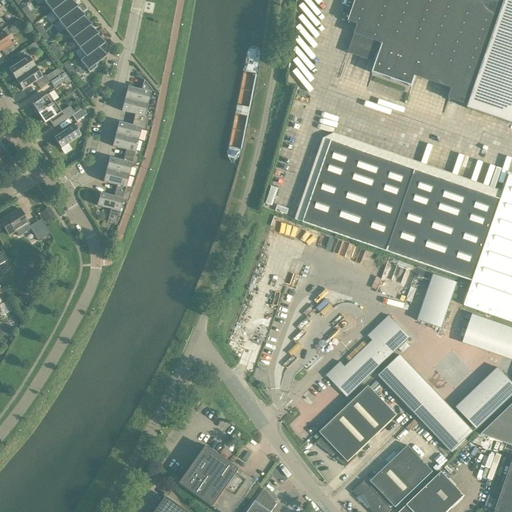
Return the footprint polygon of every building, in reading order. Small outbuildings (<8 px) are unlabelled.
[(51,12),(67,0),(48,0),(44,3),(51,12)] [(67,0),(51,12),(58,22),(76,8),(73,5),(74,4),(70,0),(67,0)] [(511,0),(356,0),(348,22),(358,26),(348,54),(376,64),(373,73),(412,87),(415,77),(452,90),(449,99),(469,106),(468,109),(511,124),(511,0)] [(26,17),(29,14),(31,13),(26,7),(21,10),(26,17)] [(65,31),(83,17),(80,14),(81,13),(76,8),(58,22),(65,31)] [(31,13),(29,14),(26,17),(31,23),(35,20),(31,13)] [(72,40),(88,27),(90,26),(87,23),(88,22),(83,17),(65,31),(72,40)] [(19,20),(8,27),(12,34),(13,35),(24,28),(19,20)] [(35,29),(40,35),(44,32),(40,25),(35,29)] [(72,40),(79,49),(97,35),(94,32),(95,31),(90,26),(88,27),(72,40)] [(5,55),(17,47),(13,42),(11,44),(7,37),(12,34),(8,27),(2,31),(3,33),(0,34),(0,50),(1,50),(5,55)] [(49,38),(44,32),(40,35),(45,41),(49,38)] [(100,41),(101,40),(97,35),(79,49),(85,58),(80,61),(80,62),(104,44),(100,41)] [(31,53),(41,46),(38,41),(27,48),(31,53)] [(49,47),(53,53),(58,50),(53,44),(49,47)] [(104,45),(104,44),(80,62),(89,74),(97,68),(95,65),(105,58),(102,54),(103,53),(99,49),(104,45)] [(63,56),(58,50),(53,53),(58,60),(63,56)] [(18,78),(35,67),(28,57),(9,70),(13,77),(16,75),(18,78)] [(62,65),(67,72),(72,68),(67,62),(62,65)] [(35,67),(18,78),(20,81),(17,83),(22,91),(42,78),(35,67)] [(64,73),(60,67),(46,76),(50,82),(64,73)] [(77,74),(72,68),(67,72),(72,78),(77,74)] [(64,73),(50,82),(54,89),(65,81),(68,79),(64,73)] [(141,91),(128,87),(124,99),(147,105),(152,89),(144,80),(141,91)] [(86,83),(80,88),(89,101),(96,96),(86,83)] [(37,115),(55,103),(49,94),(30,106),(37,115)] [(135,115),(133,120),(147,124),(149,117),(145,116),(147,105),(124,99),(121,111),(135,115)] [(72,116),(82,109),(80,105),(72,110),(70,106),(61,112),(55,103),(37,115),(37,116),(40,114),(46,123),(49,121),(54,128),(72,116)] [(72,116),(76,122),(87,115),(83,109),(82,109),(72,116)] [(118,123),(115,135),(138,140),(141,130),(145,131),(147,124),(133,120),(132,126),(118,123)] [(54,138),(58,145),(61,149),(81,136),(73,125),(54,138)] [(135,151),(138,140),(115,135),(112,147),(126,150),(124,156),(138,159),(139,153),(135,151)] [(511,175),(502,201),(332,142),(304,223),(473,283),(465,306),(511,322),(511,175)] [(138,159),(124,156),(123,161),(109,158),(106,170),(129,176),(132,165),(136,166),(138,159)] [(116,186),(115,191),(130,195),(132,188),(126,187),(129,176),(106,170),(103,182),(116,186)] [(127,202),(130,195),(115,191),(114,197),(100,193),(97,206),(110,210),(107,222),(116,224),(122,201),(127,202)] [(47,221),(54,216),(48,208),(41,213),(47,221)] [(19,209),(0,220),(0,221),(9,236),(16,231),(28,224),(19,209)] [(36,222),(29,227),(38,241),(45,237),(36,222)] [(0,264),(8,260),(3,251),(0,252),(0,264)] [(24,262),(18,268),(23,275),(30,269),(24,262)] [(441,329),(457,283),(434,274),(418,321),(441,329)] [(0,316),(2,316),(1,315),(11,311),(0,286),(0,285),(0,316)] [(19,302),(14,305),(18,311),(23,308),(19,302)] [(463,342),(475,347),(511,359),(511,328),(472,315),(463,342)] [(326,376),(342,392),(347,397),(410,337),(389,316),(368,336),(372,341),(345,367),(341,362),(326,376)] [(352,359),(366,346),(363,343),(349,356),(352,359)] [(379,376),(389,386),(452,452),(511,395),(511,382),(498,368),(456,408),(457,409),(454,412),(400,355),(379,376)] [(369,386),(320,433),(323,436),(314,445),(315,445),(317,444),(333,456),(338,451),(341,455),(336,459),(346,467),(357,457),(356,455),(397,416),(369,386)] [(511,405),(480,435),(511,445),(511,405)] [(395,508),(433,472),(408,446),(371,482),(373,484),(370,487),(364,481),(353,492),(371,511),(389,511),(392,510),(390,508),(393,505),(395,508)] [(235,511),(256,482),(207,447),(181,485),(218,511),(235,511)] [(511,511),(511,464),(496,511),(499,511),(511,511)] [(447,511),(465,496),(442,472),(399,511),(447,511)] [(271,511),(277,505),(277,504),(264,489),(264,490),(248,511),(271,511)] [(186,511),(176,504),(167,498),(157,511),(186,511)]
